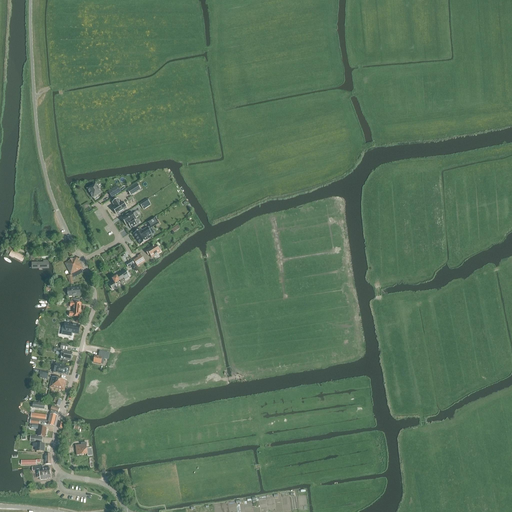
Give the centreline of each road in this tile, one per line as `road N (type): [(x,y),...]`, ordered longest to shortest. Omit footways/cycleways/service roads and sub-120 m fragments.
road 1 (residential): [(125,511),(107,485),(61,473),(53,459),(57,422),(96,304),(83,260)]
road 2 (unclassified): [(57,209),(38,133),(31,0)]
road 3 (track): [(214,0),(213,66),(229,162)]
